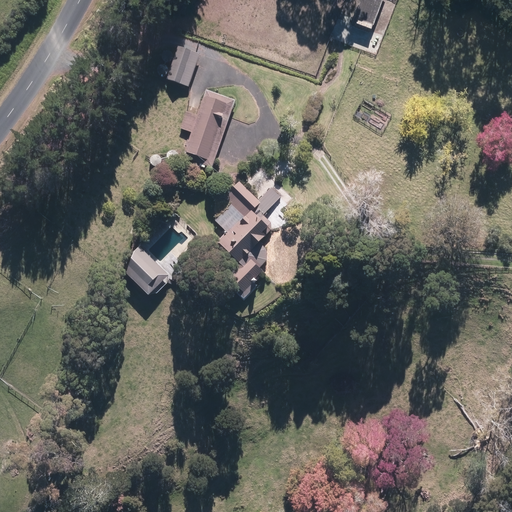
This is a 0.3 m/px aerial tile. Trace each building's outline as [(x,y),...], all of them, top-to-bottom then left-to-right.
[(374,26),(383,0),(366,0),(366,1),(363,0),(360,0),(353,18),(374,26)] [(225,27),(242,33),(247,18),(229,12),(225,27)] [(201,56),(179,49),(169,82),(191,89),(201,56)] [(238,104),(209,93),(186,154),(216,165),(238,104)] [(257,290),(261,285),(257,281),(265,273),(262,270),(269,262),(269,252),(264,248),(268,238),(267,238),(273,232),(273,225),(264,217),(266,215),(260,209),(263,205),(241,184),(226,200),(244,217),(218,245),(235,261),(217,280),(242,303),(255,288),(257,290)] [(137,254),(131,279),(151,298),(171,277),(142,249),(137,254)]
